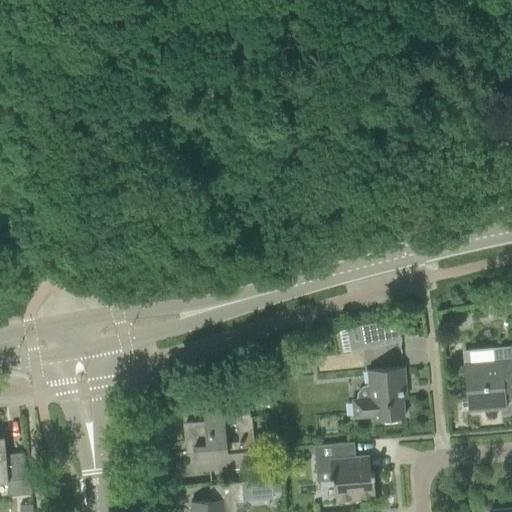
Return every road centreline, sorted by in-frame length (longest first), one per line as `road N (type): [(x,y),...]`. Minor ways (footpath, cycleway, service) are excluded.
road 1 (track): [(66,221),(511,126)]
road 2 (unclassified): [(205,310),(511,234)]
road 3 (track): [(59,286),(29,0)]
road 4 (residential): [(205,310),(65,323)]
road 5 (residential): [(87,351),(174,329),(205,310)]
road 6 (residential): [(441,458),(430,335)]
road 7 (tertiary): [(93,472),(87,351)]
road 8 (tertiary): [(59,357),(93,472)]
